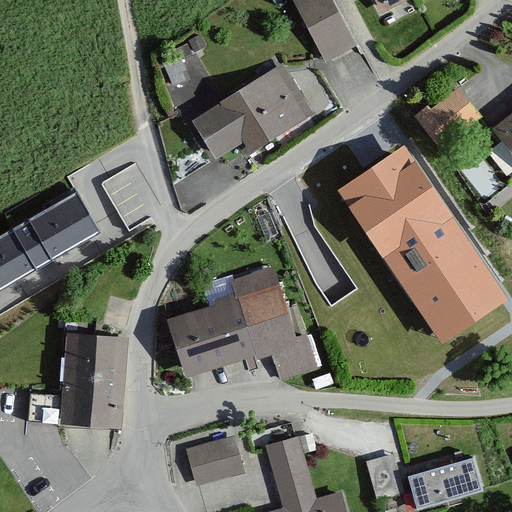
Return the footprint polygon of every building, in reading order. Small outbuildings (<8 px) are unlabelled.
[(328,0),(291,0),(319,60),(349,46),(328,0)] [(370,0),(374,9),(393,0),(370,0)] [(278,61),(184,117),(209,159),(239,141),(245,151),(309,113),(278,61)] [(480,116),(455,86),(425,111),(450,141),(480,116)] [(511,110),(490,128),(511,155),(511,110)] [(401,151),(340,191),(440,340),(501,300),(401,151)] [(0,289),(98,233),(76,196),(0,240),(0,289)] [(208,306),(163,318),(179,374),(272,349),(278,370),(308,361),(301,335),(288,339),(268,266),(224,278),(228,291),(206,297),(208,306)] [(125,342),(71,338),(64,422),(118,427),(125,342)] [(294,430),(263,438),(279,506),(256,511),(346,511),(340,486),(310,494),(294,430)] [(231,432),(183,446),(194,483),(242,469),(231,432)] [(388,446),(357,454),(369,498),(409,487),(413,503),(478,485),(470,454),(396,474),(388,446)]
